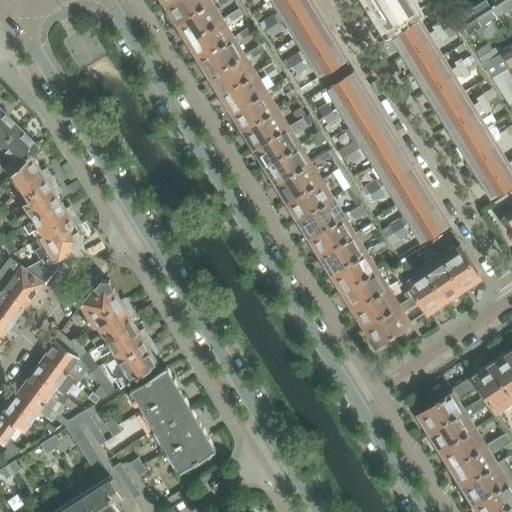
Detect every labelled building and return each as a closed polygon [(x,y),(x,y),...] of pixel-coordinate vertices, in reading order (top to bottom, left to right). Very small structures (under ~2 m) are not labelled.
[(176,0),(168,5),(171,11),(168,13),(175,23),(178,22),(179,23),(191,16),(194,13),(212,1),(211,0),(176,0)] [(309,0),(274,0),(286,19),(311,3),(309,0)] [(370,0),(377,10),(393,0),(370,0)] [(393,0),(377,10),(389,29),(414,13),(410,6),(421,0),(420,0),(393,0)] [(493,0),(480,0),(472,5),(490,34),(498,30),(491,19),(502,13),(493,0)] [(511,0),(493,0),(502,13),(511,7),(511,8),(511,0)] [(191,16),(179,23),(182,29),(179,31),(186,41),(189,40),(190,41),(202,34),(204,31),(223,19),(212,1),(194,13),(191,16)] [(311,3),(286,19),(298,38),(324,22),(311,3)] [(472,5),(454,16),(466,35),(468,34),(476,29),(482,39),(490,34),(472,5)] [(240,8),(228,15),(232,21),(243,14),(240,8)] [(274,16),(266,21),(270,28),(278,23),(274,16)] [(202,34),(190,41),(193,47),(190,48),(197,59),(199,57),(201,59),(212,52),(216,48),(234,37),(223,19),(204,31),(202,34)] [(265,21),(260,24),(264,31),(269,28),(265,21)] [(419,21),(393,37),(405,55),(444,31),(439,23),(433,27),(435,31),(428,35),(419,21)] [(304,49),(297,54),(298,55),(302,62),(310,58),(335,42),(324,22),(298,38),(304,49)] [(278,23),(270,28),(274,34),(282,30),(278,23)] [(250,26),(239,33),(243,39),(254,32),(255,32),(251,26),(250,26)] [(457,33),(452,26),(444,31),(449,38),(457,33)] [(444,31),(405,55),(415,72),(441,57),(433,44),(440,40),(442,43),(449,39),(449,38),(444,31)] [(212,52),(201,59),(204,65),(201,66),(208,77),(211,75),(212,77),(224,70),(227,66),(245,55),(234,37),(216,48),(212,52)] [(335,42),(310,58),(321,76),(346,61),(347,60),(335,42)] [(479,56),(493,49),(489,43),(476,51),(479,56)] [(261,44),(250,51),(254,58),(265,50),(266,50),(262,44),(261,44)] [(483,63),(503,51),(500,45),(493,49),(479,56),(483,63)] [(503,51),(483,63),(492,78),(493,77),(507,69),(511,66),(511,45),(508,48),(503,51)] [(224,70),(212,77),(215,82),(212,84),(219,95),(222,93),(223,95),(235,87),(238,84),(256,73),(245,55),(227,66),(224,70)] [(298,55),(290,60),(294,67),(302,62),(298,55)] [(474,61),(471,55),(462,61),(466,66),(474,61)] [(441,57),(415,72),(427,90),(466,66),(462,61),(461,58),(454,62),(456,66),(450,70),(441,57)] [(273,62),(262,69),(267,76),(277,70),(278,69),(273,62)] [(302,62),(294,67),(298,73),(306,68),(302,62)] [(466,66),(427,90),(438,108),(463,92),(455,79),(462,74),(464,78),(471,74),(466,66)] [(511,77),(507,69),(493,77),(510,104),(511,103),(511,77)] [(353,71),(327,88),(340,107),(366,91),(354,71),(353,71)] [(235,87),(223,95),(226,100),(223,102),(230,113),(233,111),(234,113),(245,106),(249,102),(267,91),(256,73),(238,84),(235,87)] [(497,96),(492,88),(483,94),(488,102),(497,96)] [(245,106),(234,113),(237,118),(234,120),(241,131),(244,129),(245,131),(256,124),(260,120),(278,109),(267,91),(249,102),(245,106)] [(366,91),(340,107),(352,126),(378,110),(366,91)] [(463,92),(438,108),(449,126),(488,102),(483,94),(476,98),(478,102),(471,106),(463,92)] [(488,102),(449,126),(460,144),(485,128),(477,114),(484,110),(486,114),(493,110),(488,102)] [(328,104),(319,109),(324,116),(332,111),(328,104)] [(307,116),(302,107),(293,113),(298,121),(304,118),(307,116)] [(1,108),(0,108),(0,145),(1,147),(20,127),(1,108)] [(256,124),(245,131),(248,136),(246,138),(252,149),(255,147),(256,148),(268,141),(271,138),(289,126),(278,109),(260,120),(256,124)] [(378,110),(352,126),(364,146),(390,129),(378,110)] [(332,111),(324,116),(328,123),(337,118),(332,111)] [(282,156),(300,144),(295,135),(309,126),(304,118),(298,121),(289,126),(271,138),(268,141),(256,148),(259,154),(257,156),(263,166),(266,165),(267,166),(279,159),(282,156)] [(20,127),(1,147),(13,159),(4,168),(11,175),(32,154),(39,147),(20,127)] [(485,128),(460,144),(471,162),(510,138),(505,130),(498,134),(500,137),(494,142),(485,128)] [(390,129),(364,146),(376,165),(401,148),(390,129)] [(326,140),(321,132),(312,138),(317,145),(326,140)] [(511,141),(510,138),(471,162),(482,180),(508,164),(499,150),(506,146),(508,149),(511,147),(511,141)] [(343,147),(338,150),(343,158),(348,155),(357,150),(352,142),(343,147)] [(279,159),(267,166),(270,172),(268,174),(274,184),(277,183),(278,184),(289,177),(293,173),(311,162),(300,144),(282,156),(279,159)] [(401,148),(376,165),(388,184),(413,167),(401,148)] [(357,150),(348,155),(352,161),(361,157),(357,150)] [(323,161),(330,157),(328,152),(320,157),(323,161)] [(11,175),(10,176),(25,199),(54,180),(50,173),(49,172),(45,175),(44,172),(32,154),(11,175)] [(289,177),(278,184),(281,190),(279,191),(285,202),(288,200),(289,202),(299,196),(304,191),(322,180),(311,162),(293,173),(289,177)] [(511,162),(508,164),(482,180),(493,198),(511,186),(511,171),(511,169),(511,168),(511,162)] [(413,167),(388,184),(400,203),(426,187),(413,167)] [(339,170),(334,173),(345,191),(347,190),(350,188),(339,170)] [(30,211),(19,218),(24,226),(62,202),(55,191),(60,188),(59,187),(54,180),(25,199),(27,203),(25,204),(30,211)] [(299,196),(289,202),(292,208),(290,209),(296,220),(299,218),(300,220),(311,213),(315,209),(333,198),(322,180),(304,191),(299,196)] [(376,181),(368,186),(373,194),(381,189),(376,181)] [(367,185),(362,188),(366,196),(371,193),(367,185)] [(426,187),(400,203),(412,223),(438,207),(426,187)] [(350,188),(347,190),(358,208),(361,206),(350,188)] [(381,189),(373,194),(377,200),(385,195),(381,189)] [(511,190),(495,201),(496,202),(499,207),(508,201),(511,208),(503,214),(505,217),(503,218),(509,229),(511,228),(511,190)] [(371,193),(366,196),(371,203),(376,200),(371,193)] [(311,213),(300,220),(304,225),(301,227),(307,238),(310,236),(311,238),(322,231),(326,227),(344,216),(333,198),(315,209),(311,213)] [(62,202),(24,226),(30,235),(40,228),(45,235),(62,224),(66,231),(77,225),(81,222),(74,211),(73,210),(69,212),(68,210),(62,202)] [(358,208),(350,213),(354,220),(365,213),(361,206),(358,208)] [(438,207),(412,223),(424,241),(449,226),(438,207)] [(322,231),(311,238),(315,243),(312,245),(318,256),(321,254),(322,255),(334,248),(337,245),(355,234),(344,216),(326,227),(322,231)] [(400,220),(393,225),(397,232),(405,227),(400,220)] [(41,237),(36,240),(41,248),(37,250),(48,267),(54,273),(60,266),(56,261),(82,244),(84,236),(77,225),(66,231),(62,224),(45,235),(41,237)] [(372,224),(361,231),(364,237),(375,230),(372,224)] [(393,225),(392,225),(382,231),(387,238),(397,232),(393,225)] [(405,227),(397,232),(401,239),(410,234),(405,227)] [(334,248),(322,255),(326,261),(323,263),(330,274),(332,272),(333,273),(345,267),(348,263),(366,252),(355,234),(337,245),(334,248)] [(439,237),(433,241),(439,250),(445,247),(439,237)] [(11,239),(3,245),(10,255),(18,250),(11,239)] [(383,242),(373,248),(376,254),(386,248),(383,242)] [(460,243),(442,254),(463,289),(468,286),(469,285),(471,288),(481,281),(480,279),(480,278),(481,277),(460,243)] [(345,267),(333,273),(334,274),(337,279),(334,281),(340,292),(343,290),(344,291),(356,283),(359,281),(377,270),(366,252),(348,263),(345,267)] [(442,254),(424,266),(446,300),(451,297),(453,299),(464,292),(462,290),(463,290),(463,289),(442,254)] [(10,258),(0,271),(0,285),(27,305),(28,306),(45,282),(33,274),(10,258)] [(412,268),(406,258),(401,261),(402,264),(405,273),(412,268)] [(424,266),(406,277),(408,281),(428,312),(433,308),(433,309),(434,308),(435,311),(446,304),(444,302),(445,301),(446,300),(424,266)] [(37,268),(33,274),(45,282),(49,277),(37,268)] [(356,283),(344,291),(348,297),(345,299),(352,310),(354,308),(355,309),(367,301),(369,298),(388,287),(377,270),(359,281),(356,283)] [(98,347),(136,323),(129,313),(134,310),(126,298),(122,300),(110,280),(102,280),(81,305),(94,326),(98,324),(103,332),(93,339),(98,347)] [(0,308),(16,320),(27,305),(0,285),(0,308)] [(367,301),(355,309),(359,315),(356,317),(363,327),(365,326),(367,328),(381,319),(384,314),(400,305),(388,287),(369,298),(367,301)] [(367,328),(369,331),(370,333),(367,335),(374,345),(376,344),(376,345),(377,344),(377,345),(398,332),(399,334),(410,327),(408,325),(411,323),(400,305),(384,314),(381,319),(367,328)] [(0,332),(5,336),(6,336),(5,335),(8,330),(16,320),(0,308),(0,332)] [(136,323),(98,347),(104,356),(113,350),(119,359),(125,370),(115,376),(121,385),(159,363),(154,354),(152,351),(157,349),(156,348),(148,334),(147,332),(142,334),(141,333),(136,323)] [(60,333),(55,340),(56,341),(60,344),(65,337),(60,333)] [(65,337),(60,344),(80,357),(87,353),(77,337),(71,341),(65,337)] [(45,356),(79,380),(81,376),(74,370),(76,367),(74,365),(80,357),(60,344),(56,341),(45,356)] [(87,353),(80,357),(92,372),(100,367),(90,351),(87,353)] [(499,361),(494,364),(500,374),(502,379),(511,395),(511,354),(511,353),(510,353),(508,351),(498,358),(499,360),(499,361)] [(41,361),(34,371),(57,388),(66,395),(74,384),(77,386),(80,381),(45,356),(41,361)] [(500,374),(494,364),(493,365),(493,364),(492,365),(491,363),(480,370),(482,372),(481,372),(481,373),(474,377),(497,410),(511,399),(511,395),(502,379),(500,374)] [(167,366),(129,389),(131,391),(134,389),(143,404),(140,406),(143,411),(146,410),(157,427),(191,407),(180,387),(175,379),(167,366)] [(100,367),(92,372),(102,384),(109,393),(110,394),(117,390),(116,389),(100,367)] [(34,371),(22,387),(61,415),(66,408),(64,406),(70,398),(69,397),(57,388),(34,371)] [(452,392),(419,413),(424,420),(421,422),(428,433),(430,431),(431,432),(443,425),(444,422),(464,410),(457,401),(477,389),(471,380),(452,392)] [(102,384),(95,393),(103,398),(109,393),(102,384)] [(18,393),(11,402),(36,419),(41,412),(53,421),(55,418),(63,424),(65,423),(69,421),(62,416),(61,415),(22,387),(18,393)] [(93,392),(89,397),(96,403),(100,397),(93,392)] [(443,425),(431,432),(435,438),(432,440),(439,450),(441,449),(442,450),(454,443),(455,440),(475,428),(468,418),(488,405),(484,399),(464,412),(464,410),(444,422),(443,425)] [(0,421),(0,440),(5,444),(10,438),(18,427),(26,432),(36,419),(11,402),(2,415),(4,416),(0,421)] [(191,407),(157,427),(168,446),(165,448),(168,453),(171,451),(180,467),(177,469),(179,472),(216,449),(209,436),(204,428),(191,407)] [(80,414),(85,421),(100,446),(107,441),(87,409),(85,410),(80,413),(80,414)] [(69,421),(65,423),(66,426),(67,427),(103,483),(113,477),(80,425),(85,421),(80,414),(69,421)] [(109,429),(116,424),(113,418),(105,423),(109,429)] [(48,423),(45,428),(48,429),(50,433),(56,429),(48,423)] [(116,424),(109,429),(113,435),(120,431),(116,424)] [(454,443),(442,450),(446,456),(443,458),(450,468),(452,467),(453,468),(465,461),(466,458),(486,446),(475,428),(455,440),(454,443)] [(465,461),(453,468),(457,474),(454,475),(461,486),(463,484),(464,486),(476,478),(478,476),(497,464),(490,453),(511,441),(506,433),(486,446),(466,458),(465,461)] [(56,435),(49,439),(55,448),(62,443),(56,435)] [(8,449),(1,454),(5,461),(17,454),(21,451),(10,438),(5,444),(8,449)] [(55,448),(49,439),(42,443),(47,452),(55,448)] [(134,468),(142,463),(138,458),(130,462),(134,468)] [(476,478),(464,486),(468,492),(465,493),(472,504),(474,502),(475,504),(487,496),(489,494),(508,482),(511,479),(511,467),(506,458),(497,464),(478,476),(476,478)] [(8,466),(13,473),(20,469),(15,461),(8,466)] [(135,499),(141,494),(121,462),(114,467),(135,499)] [(142,463),(134,468),(138,475),(146,470),(142,463)] [(13,473),(8,466),(1,470),(6,478),(13,473)] [(103,483),(85,495),(95,511),(118,511),(123,509),(117,500),(124,495),(113,477),(103,483)] [(487,496),(475,504),(479,509),(476,511),(499,511),(500,511),(511,503),(511,479),(508,482),(489,494),(487,496)] [(95,511),(85,495),(64,508),(66,511),(95,511)] [(499,511),(511,511),(511,503),(500,511),(499,511)]
